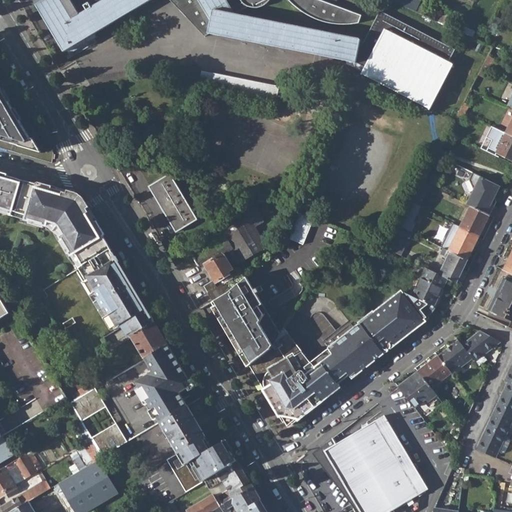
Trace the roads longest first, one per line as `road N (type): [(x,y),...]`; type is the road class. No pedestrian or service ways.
road 1 (residential): [(269,466),(453,322),(511,210)]
road 2 (primary): [(90,171),(269,466)]
road 3 (primary): [(0,16),(90,171)]
